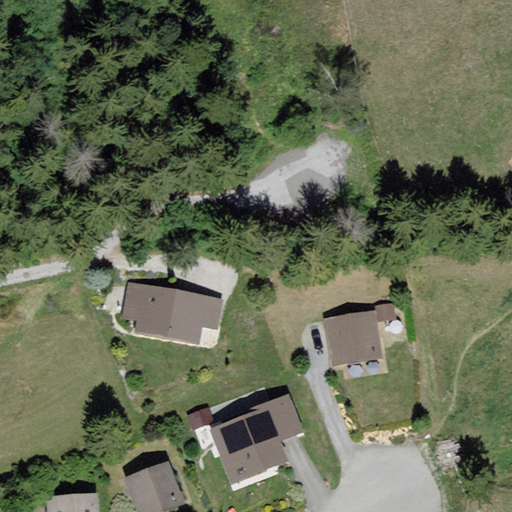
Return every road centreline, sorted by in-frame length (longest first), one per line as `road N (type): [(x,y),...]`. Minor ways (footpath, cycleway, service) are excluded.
road 1 (residential): [(0,300),(102,266),(201,194),(358,154)]
road 2 (track): [(511,304),(469,325),(402,483)]
